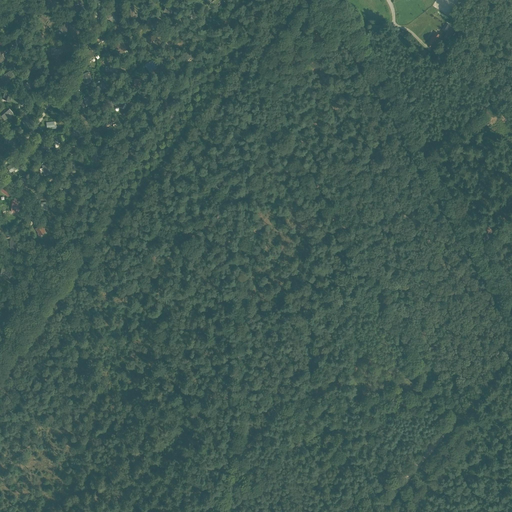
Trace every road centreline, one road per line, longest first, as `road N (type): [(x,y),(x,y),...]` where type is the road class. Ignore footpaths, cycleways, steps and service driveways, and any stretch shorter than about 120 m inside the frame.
road 1 (track): [(336,0),(431,162)]
road 2 (track): [(372,281),(390,335),(451,423)]
road 3 (track): [(431,162),(511,302)]
road 4 (track): [(379,511),(463,410)]
